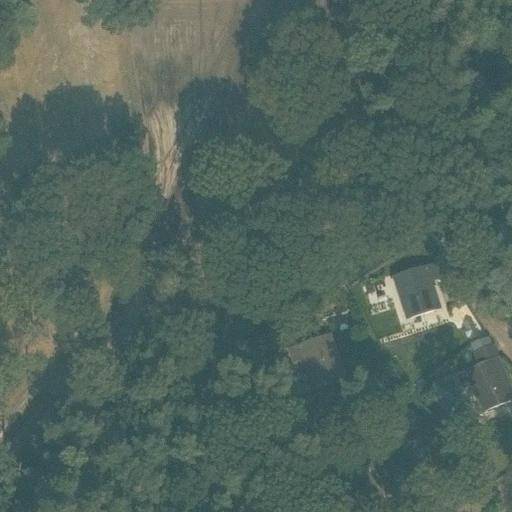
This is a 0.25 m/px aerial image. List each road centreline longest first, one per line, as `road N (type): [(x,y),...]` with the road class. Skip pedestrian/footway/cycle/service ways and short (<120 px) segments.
road 1 (track): [(259,0),(218,152),(143,333),(105,392),(3,511)]
road 2 (track): [(223,511),(227,357),(341,180),(307,0)]
road 3 (unknown): [(511,340),(477,316),(477,221),(462,196),(429,78),(429,56),(442,36),(511,13)]
